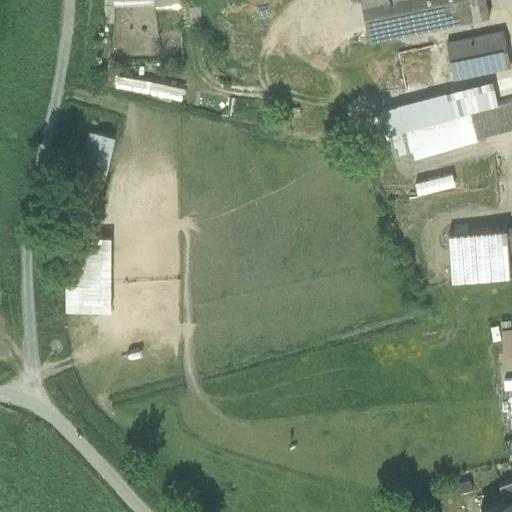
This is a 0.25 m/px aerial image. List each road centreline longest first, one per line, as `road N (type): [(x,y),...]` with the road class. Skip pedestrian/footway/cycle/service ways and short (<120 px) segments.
road 1 (track): [(63,0),(60,62),(22,236),(35,402)]
road 2 (track): [(0,391),(13,387),(49,411),(142,511)]
